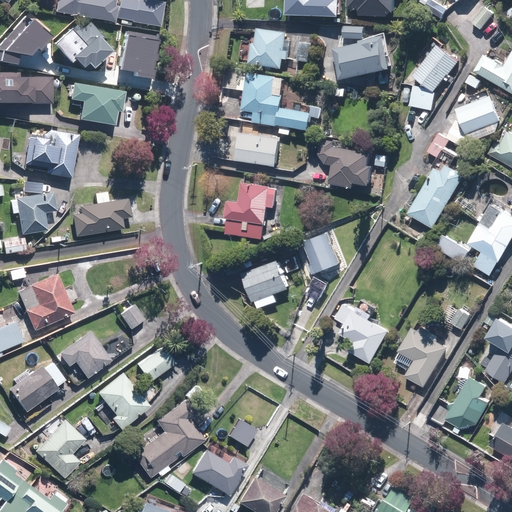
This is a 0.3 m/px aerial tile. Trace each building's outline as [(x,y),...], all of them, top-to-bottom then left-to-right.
[(56,0),(54,12),(113,22),(117,0),(56,0)] [(118,0),(115,18),(131,21),(131,22),(159,27),(164,2),(149,0),(136,0),(136,1),(131,0),(118,0)] [(340,16),(340,0),(287,0),(287,14),(340,16)] [(395,0),(348,0),(348,9),(359,9),(359,16),(388,16),(389,12),(395,13),(395,0)] [(448,9),(433,0),(430,0),(425,8),(442,18),(448,9)] [(474,23),(482,29),(494,13),(486,7),(474,23)] [(33,21),(26,16),(0,46),(0,61),(19,65),(21,54),(33,56),(39,49),(41,51),(53,36),(34,20),(33,21)] [(91,22),(84,29),(80,25),(58,44),(74,62),(77,59),(85,67),(90,63),(95,68),(114,51),(104,39),(106,37),(91,22)] [(364,38),(365,27),(345,26),(344,38),(364,38)] [(288,59),(289,51),(285,50),(287,32),(258,28),(256,44),(253,44),(250,64),(282,69),(284,58),(288,59)] [(162,36),(128,30),(121,69),(138,72),(137,76),(155,78),(162,36)] [(333,49),(340,80),(391,69),(384,37),(333,49)] [(309,61),(311,43),(301,42),(298,60),(309,61)] [(437,90),(436,90),(459,61),(438,45),(414,75),(432,89),(414,86),(410,105),(433,110),(437,90)] [(486,54),(476,71),(511,92),(511,55),(506,66),(486,54)] [(51,78),(18,77),(18,73),(0,72),(0,110),(24,110),(24,104),(51,104),(51,78)] [(242,110),(255,112),(253,122),(278,126),(278,125),(309,130),(312,113),(281,108),(283,96),(273,94),(276,77),(248,73),(247,77),(241,76),(239,89),(245,90),(242,110)] [(113,126),(115,112),(119,112),(123,92),(71,83),(68,100),(81,102),(78,120),(113,126)] [(490,96),(459,108),(468,134),(500,122),(490,96)] [(455,128),(450,136),(466,146),(470,138),(455,128)] [(28,137),(23,164),(45,168),(44,174),(69,178),(76,135),(48,130),(42,135),(42,139),(28,137)] [(511,133),(508,131),(501,144),(496,142),(489,154),(511,166),(511,133)] [(280,139),(241,132),(236,161),(276,167),(280,139)] [(450,140),(439,134),(429,152),(439,158),(450,140)] [(322,139),(320,156),(327,164),(333,165),(330,179),(330,184),(353,188),(354,183),(370,185),(373,165),(369,165),(371,153),(339,148),(340,142),(322,139)] [(388,156),(378,154),(376,165),(386,167),(388,156)] [(409,213),(434,228),(466,175),(448,164),(444,172),(437,167),(409,213)] [(20,183),(19,192),(40,193),(40,184),(20,183)] [(228,201),(226,218),(228,219),(226,234),(263,238),(265,224),(266,224),(268,207),(275,207),(277,189),(270,188),(271,187),(242,183),(240,203),(228,201)] [(54,211),(51,192),(14,198),(20,235),(46,231),(43,213),(54,211)] [(78,206),(80,214),(71,215),(75,237),(123,228),(121,219),(130,218),(127,198),(78,206)] [(482,252),(475,265),(491,275),(499,262),(500,263),(511,242),(511,214),(493,203),(469,244),(482,252)] [(340,264),(328,233),(304,242),(316,273),(340,264)] [(471,251),(445,234),(436,247),(462,264),(471,251)] [(2,242),(4,254),(25,250),(23,239),(2,242)] [(226,265),(229,275),(249,268),(246,258),(226,265)] [(254,302),(290,289),(280,260),(243,273),(254,302)] [(16,291),(33,331),(73,313),(56,274),(16,291)] [(349,351),(371,364),(390,331),(371,320),(373,315),(358,306),(356,310),(344,303),(335,319),(345,325),(340,334),(354,342),(349,351)] [(133,304),(118,314),(129,329),(144,319),(133,304)] [(461,308),(451,323),(462,330),(472,315),(461,308)] [(406,376),(425,387),(449,347),(438,341),(445,328),(427,318),(420,330),(414,326),(400,350),(402,351),(397,359),(411,367),(406,376)] [(484,371),(505,383),(511,371),(511,328),(496,319),(485,338),(499,347),(484,371)] [(13,321),(0,326),(0,351),(22,342),(13,321)] [(88,330),(57,353),(67,366),(73,362),(85,379),(111,360),(88,330)] [(162,346),(136,365),(148,382),(174,363),(162,346)] [(40,365),(7,388),(24,413),(57,389),(56,387),(64,381),(52,363),(43,369),(40,365)] [(149,406),(120,372),(94,393),(114,416),(110,419),(120,431),(149,406)] [(471,376),(445,418),(461,428),(478,425),(492,401),(481,395),(487,385),(471,376)] [(196,414),(184,398),(154,421),(162,432),(131,454),(149,479),(156,474),(159,478),(170,470),(167,466),(180,456),(181,458),(204,441),(188,420),(196,414)] [(238,418),(227,436),(246,448),(257,429),(238,418)] [(63,419),(32,451),(63,479),(80,461),(72,453),(85,439),(63,419)] [(0,421),(0,434),(3,437),(9,427),(0,421)] [(511,425),(505,422),(491,445),(511,457),(511,425)] [(203,449),(188,473),(227,497),(247,465),(231,456),(227,463),(203,449)] [(60,511),(69,501),(55,490),(48,499),(13,474),(15,471),(0,459),(0,499),(3,501),(0,505),(0,511),(60,511)] [(183,481),(169,473),(162,485),(177,493),(183,481)] [(252,476),(236,502),(252,511),(274,511),(284,496),(252,476)] [(399,484),(381,511),(437,511),(440,509),(399,484)] [(335,511),(305,494),(295,511),(335,511)] [(170,511),(142,501),(137,511),(170,511)]
